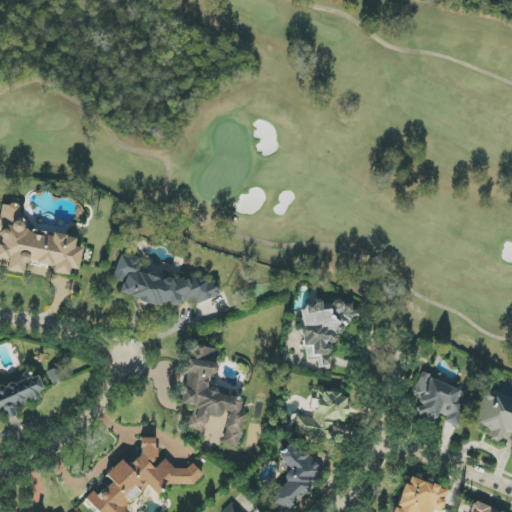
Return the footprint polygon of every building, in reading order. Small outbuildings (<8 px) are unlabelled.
[(27,260),(40,265),(53,266),(52,273),(69,275),(69,269),(79,269),(81,248),(75,247),(75,239),(61,234),(52,233),(51,237),(41,236),(20,227),(22,206),(2,203),(1,209),(0,212),(0,260),(7,261),(6,271),(23,273),(23,271),(27,260)] [(141,275),(141,266),(138,257),(117,256),(115,281),(121,281),(120,299),(168,302),(169,302),(170,305),(180,306),(180,301),(193,302),(194,305),(219,296),(214,280),(206,283),(204,276),(196,276),(187,279),(182,278),(179,280),(158,278),(156,273),(150,272),(141,275)] [(302,346),(312,347),(312,358),(321,358),(321,366),(329,367),(330,343),(339,344),(340,321),(354,321),(355,302),(331,301),(331,307),(321,307),(321,303),(303,302),(302,346)] [(180,404),(193,406),(188,429),(204,432),(207,416),(221,418),(222,411),(229,412),(223,444),(238,447),(244,414),(239,413),(242,398),(216,393),(217,388),(211,387),(218,350),(191,344),(180,404)] [(472,393),(419,375),(411,398),(421,401),(416,415),(435,421),(438,414),(446,416),(444,423),(460,428),(472,393)] [(0,413),(5,412),(7,419),(15,416),(12,407),(43,396),(36,376),(31,378),(29,376),(0,386),(0,413)] [(511,398),(485,390),(474,423),(490,428),(487,437),(502,442),(505,431),(511,432),(511,436),(509,445),(511,445),(511,398)] [(295,434),(331,440),(333,421),(344,422),(349,395),(318,391),(314,418),(297,416),(295,434)] [(129,511),(125,507),(148,486),(157,496),(168,485),(193,484),(203,475),(192,463),(186,469),(174,469),(165,459),(158,459),(158,450),(155,446),(155,438),(141,438),(141,454),(128,467),(121,460),(105,475),(112,482),(97,496),(92,492),(85,498),(98,511),(129,511)] [(268,501),(279,511),(285,511),(323,472),(292,443),(278,458),(291,470),(283,478),(287,481),(268,501)] [(432,511),(434,510),(440,511),(448,490),(410,477),(407,486),(403,484),(394,511),(432,511)] [(502,511),(475,501),(470,511),(502,511)] [(240,511),(231,503),(222,511),(240,511)]
